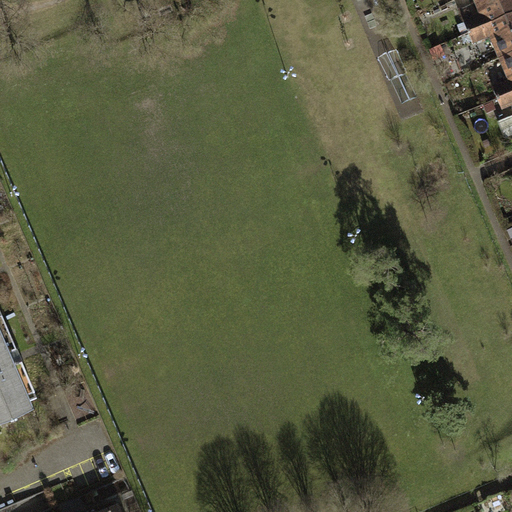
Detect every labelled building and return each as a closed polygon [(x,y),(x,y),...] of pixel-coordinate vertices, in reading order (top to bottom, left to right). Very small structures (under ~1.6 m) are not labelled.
[(464,28),(468,37),(511,19),(511,0),(474,0),(482,21),(464,28)] [(490,40),(500,64),(511,59),(511,19),(468,37),(472,47),(490,40)] [(493,93),(498,104),(511,98),(511,59),(500,64),(509,87),(493,93)] [(511,111),(511,98),(498,104),(502,115),(511,111)] [(490,106),(478,111),(483,124),(495,119),(490,106)] [(20,369),(15,356),(22,353),(7,319),(0,322),(0,426),(38,410),(35,404),(42,401),(27,366),(20,369)]
